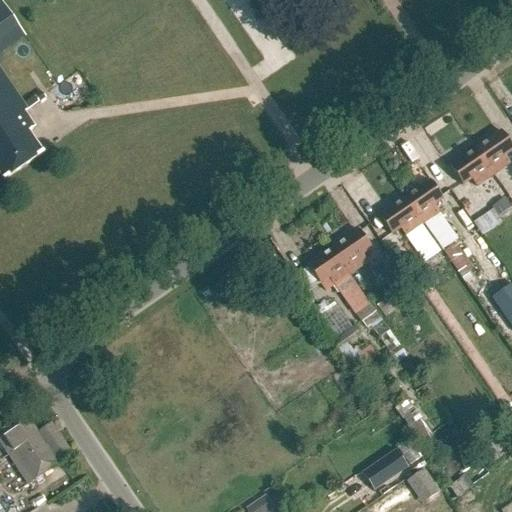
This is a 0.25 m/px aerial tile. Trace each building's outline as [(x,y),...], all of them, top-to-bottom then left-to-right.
[(0,0),(0,173),(5,180),(43,154),(29,132),(35,127),(25,112),(46,97),(42,92),(24,104),(0,69),(0,52),(26,35),(1,0),(0,0)] [(446,107),(465,129),(487,110),(467,88),(446,107)] [(476,150),(493,176),(509,164),(504,157),(511,151),(511,147),(501,132),(476,150)] [(471,179),(477,187),(493,176),(476,150),(450,168),(462,185),(471,179)] [(404,199),(422,225),(439,213),(434,206),(442,200),(430,182),(404,199)] [(511,208),(505,198),(492,206),(499,218),(511,209),(511,208)] [(400,229),(406,236),(422,225),(404,199),(379,217),(391,235),(400,229)] [(333,249),(351,274),(368,262),(363,255),(371,249),(359,231),(333,249)] [(449,239),(438,246),(457,273),(468,266),(449,239)] [(329,277),(334,285),(351,274),(333,249),(308,267),(320,284),(329,277)] [(374,268),(400,306),(415,296),(390,258),(374,268)] [(345,299),(359,289),(349,276),(335,286),(345,299)] [(492,299),(511,326),(511,286),(511,285),(492,299)] [(356,314),(365,328),(379,318),(369,304),(356,314)] [(389,329),(398,325),(389,306),(380,311),(389,329)] [(330,344),(336,353),(359,336),(353,328),(330,344)] [(381,348),(392,365),(403,358),(392,341),(381,348)] [(24,415),(0,431),(0,444),(28,486),(34,482),(36,484),(43,480),(42,476),(58,465),(71,456),(51,427),(52,426),(51,425),(38,434),(24,415)] [(409,441),(397,450),(409,466),(421,458),(409,441)] [(395,451),(362,474),(373,491),(407,469),(395,451)] [(400,481),(416,504),(435,491),(420,468),(400,481)] [(456,498),(472,487),(465,476),(448,487),(456,498)] [(241,508),(243,511),(264,511),(271,508),(261,494),(241,508)] [(319,498),(301,502),(303,511),(310,511),(322,509),(319,498)]
